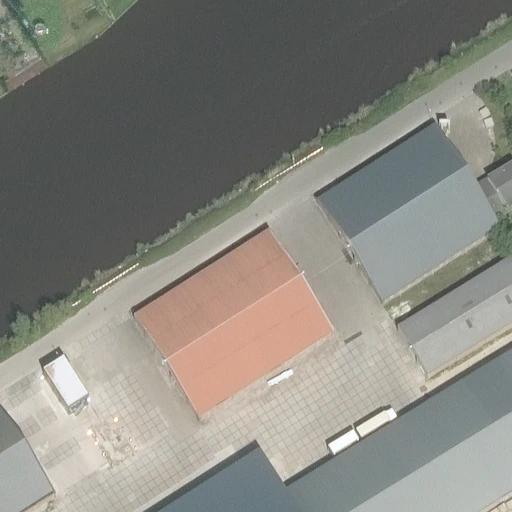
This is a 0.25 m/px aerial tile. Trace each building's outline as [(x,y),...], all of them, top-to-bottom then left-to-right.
[(434,128),(316,204),(381,306),(499,230),(434,128)] [(511,164),(477,187),(498,219),(511,209),(511,164)] [(511,226),(228,408),(282,491),(511,344),(511,226)] [(133,321),(198,423),(333,336),(268,235),(133,321)] [(393,429),(284,496),(293,511),(485,511),(493,507),(511,495),(511,354),(430,405),(393,429)] [(63,366),(43,379),(67,417),(87,404),(63,366)] [(0,511),(32,511),(51,500),(0,420),(0,511)]
